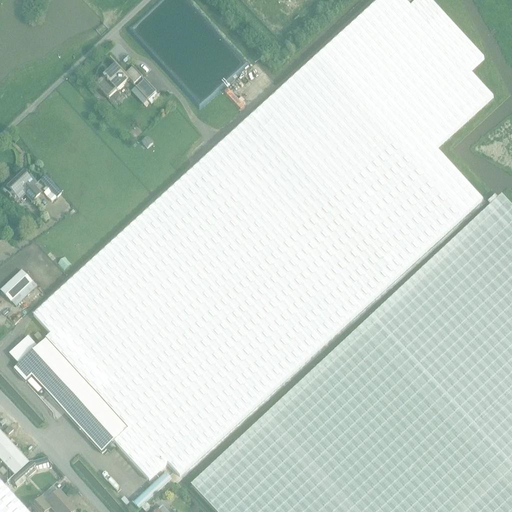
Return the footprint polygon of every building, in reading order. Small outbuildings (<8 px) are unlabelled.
[(403,0),(381,0),(33,318),(43,328),(51,337),(168,464),(179,476),(455,229),(472,213),(483,201),(437,150),(493,98),(470,72),(484,60),(429,0),(419,0),(411,8),(403,0)] [(133,85),(142,77),(133,67),(125,75),(117,66),(104,79),(102,79),(100,80),(99,81),(98,82),(98,84),(96,86),(107,97),(116,89),(117,90),(128,80),(133,85)] [(135,86),(134,87),(147,101),(147,100),(155,93),(156,93),(156,92),(143,79),(143,80),(135,87),(135,86)] [(147,138),(141,143),(147,149),(153,144),(148,138),(147,138)] [(31,202),(40,194),(34,186),(36,184),(22,170),(2,188),(16,203),(24,195),(31,202)] [(45,176),(40,181),(46,187),(56,198),(57,198),(61,194),(45,176)] [(46,187),(43,190),(45,192),(44,194),(51,202),(56,198),(46,187)] [(496,200),(190,489),(210,511),(511,511),(511,473),(460,419),(511,371),(511,208),(500,196),(496,200)] [(38,287),(33,282),(22,271),(0,291),(16,308),(38,287)] [(38,343),(42,339),(37,333),(33,337),(38,343)] [(29,338),(10,355),(19,366),(14,371),(26,384),(32,378),(102,454),(114,443),(149,481),(168,464),(51,337),(38,348),(29,338)] [(511,371),(460,419),(511,473),(511,371)] [(14,430),(10,425),(5,430),(9,434),(14,430)] [(0,462),(11,475),(14,478),(28,465),(0,434),(0,462)] [(31,463),(11,482),(17,488),(37,471),(49,468),(46,459),(31,463)] [(0,511),(25,511),(0,484),(0,511)] [(38,496),(31,503),(29,504),(35,511),(46,511),(50,509),(52,511),(74,511),(75,511),(64,500),(66,498),(60,492),(46,504),(38,496)]
